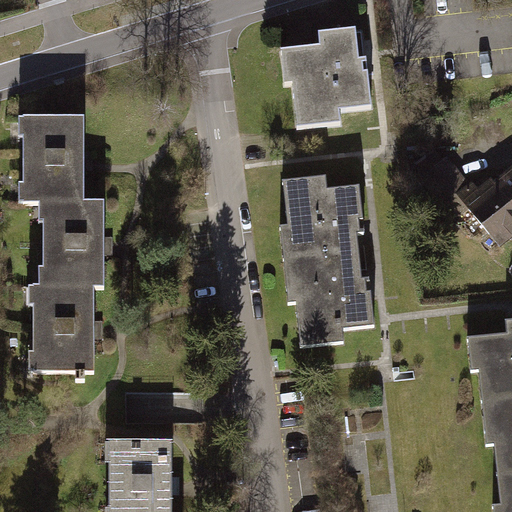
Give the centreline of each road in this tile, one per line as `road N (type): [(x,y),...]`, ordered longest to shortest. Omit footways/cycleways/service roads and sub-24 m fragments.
road 1 (residential): [(199,15),(275,511)]
road 2 (residential): [(199,15),(69,55)]
